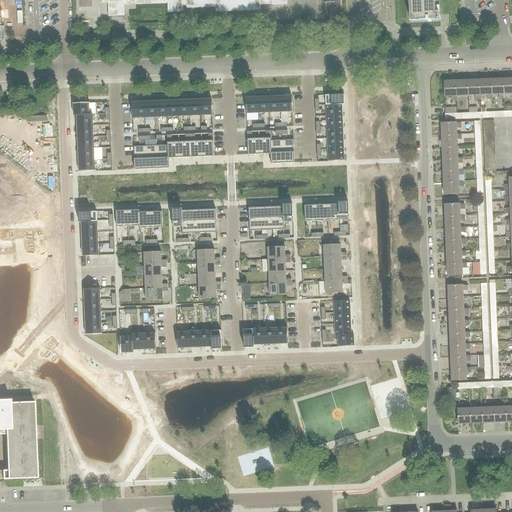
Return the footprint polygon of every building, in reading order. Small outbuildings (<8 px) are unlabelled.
[(101,0),(102,3),(108,3),(109,16),(124,15),(124,2),(137,1),(137,5),(168,4),(168,13),(180,13),(179,0),(101,0)] [(179,0),(180,13),(183,12),(183,6),(186,6),(186,9),(215,8),(215,12),(260,10),(260,4),(271,4),(271,5),(287,4),(286,0),(179,0)] [(409,0),(411,23),(439,22),(440,21),(440,19),(439,19),(439,6),(435,6),(435,0),(409,0)] [(504,99),(504,79),(492,80),(492,95),(499,95),(499,99),(504,99)] [(481,100),(480,95),(480,80),(468,81),(468,96),(475,96),(475,100),(481,100)] [(492,95),(492,80),(480,80),(480,95),(487,95),(487,100),(492,100),(492,95)] [(457,101),(457,96),(456,81),(444,82),(444,97),(451,97),(451,101),(457,101)] [(456,81),(457,96),(468,96),(468,81),(456,81)] [(344,102),(344,99),(344,98),(344,95),(325,95),(326,106),(342,106),(342,105),(344,105),(344,102)] [(292,112),(292,96),(285,96),(284,96),(282,97),(282,96),(281,96),(281,97),(280,97),(281,112),(292,112)] [(258,113),(257,98),(256,98),(256,97),(255,97),(255,98),(253,98),(253,97),(252,98),(246,98),(246,114),(258,113)] [(269,113),(269,97),(263,97),(262,97),(259,97),(258,97),(257,98),(258,113),(269,113)] [(281,112),(280,97),(274,97),(273,97),(270,97),(269,97),(269,113),(281,112)] [(212,115),(212,99),(206,100),(206,99),(205,99),(205,100),(202,100),(202,99),(201,100),(200,100),(201,116),(212,115)] [(189,116),(189,100),(183,101),(183,100),(182,100),(182,101),(179,101),(179,100),(177,101),(178,117),(189,116)] [(201,116),(200,100),(194,100),(193,100),(190,100),(189,100),(189,116),(201,116)] [(155,118),(154,102),(153,102),(153,101),(152,102),(150,102),(149,102),(143,102),(144,118),(155,118)] [(167,117),(166,101),(165,101),(164,101),(162,101),(161,101),(154,102),(155,118),(167,117)] [(178,117),(177,101),(174,101),(172,101),(171,101),(166,101),(167,117),(178,117)] [(144,118),(143,102),(142,102),(141,102),(138,102),(137,102),(132,103),(132,118),(144,118)] [(90,114),(89,104),(90,104),(90,103),(73,104),(74,110),(73,110),(73,111),(74,111),(74,113),(73,113),(74,114),(74,116),(77,116),(77,115),(90,114)] [(342,111),(342,110),(342,106),(326,106),(326,118),(342,117),(342,115),(342,113),(342,111)] [(93,126),(93,114),(90,114),(77,115),(77,116),(77,121),(77,124),(77,125),(77,127),(93,126)] [(343,122),(343,121),(342,121),(342,117),(326,118),(326,129),(343,128),(342,125),(343,125),(343,124),(342,125),(342,122),(343,122)] [(456,123),(441,123),(442,135),(457,135),(456,129),(461,128),(461,123),(456,123)] [(94,137),(93,126),(77,127),(78,132),(77,132),(77,133),(78,133),(78,135),(77,135),(77,136),(78,136),(78,138),(94,137)] [(343,133),(343,128),(326,129),(327,140),(343,139),(343,136),(343,134),(343,133)] [(271,154),(270,141),(271,141),(270,131),(266,131),(266,132),(266,138),(259,139),(259,154),(261,154),(261,155),(262,155),(262,154),(264,154),(266,154),(271,154)] [(259,154),(259,139),(252,139),(252,132),(247,132),(248,155),(254,155),(255,155),(257,155),(258,155),(259,154)] [(214,156),(213,133),(208,134),(208,141),(202,141),(203,157),(204,157),(205,157),(207,157),(208,157),(214,156)] [(191,157),(190,134),(185,135),(185,142),(179,142),(180,158),(182,158),(184,158),(185,158),(191,157)] [(203,157),(202,141),(195,141),(195,135),(195,134),(190,134),(191,157),(196,157),(198,157),(200,157),(201,157),(203,157)] [(442,147),(457,147),(457,140),(461,140),(461,134),(457,135),(442,135),(442,147)] [(180,158),(179,142),(172,142),(172,136),(172,135),(167,135),(167,145),(168,145),(168,158),(169,158),(174,158),(175,158),(177,158),(180,158)] [(94,149),(94,137),(78,138),(78,144),(78,145),(78,147),(78,149),(94,149)] [(343,144),(343,143),(343,140),(343,139),(327,140),(327,151),(344,150),(343,144)] [(283,163),(282,140),(271,141),(270,141),(271,154),(271,164),(273,164),(274,164),(276,164),(277,164),(283,163)] [(294,163),(293,140),(282,140),(283,163),(284,163),(284,164),(285,164),(285,163),(288,163),(289,163),(294,163)] [(168,158),(168,145),(167,145),(156,146),(157,169),(163,169),(164,169),(166,168),(166,169),(167,169),(167,168),(169,168),(169,158),(168,158)] [(146,169),(145,146),(134,147),(134,170),(140,170),(142,170),(144,169),(144,170),(145,170),(145,169),(146,169)] [(157,169),(156,146),(145,146),(146,169),(152,169),(155,169),(156,169),(157,169)] [(443,159),(458,158),(457,147),(442,147),(443,159)] [(95,160),(94,149),(78,149),(78,152),(78,154),(78,155),(79,161),(95,160)] [(344,161),(344,155),(343,152),(344,152),(344,151),(344,150),(327,151),(328,161),(328,162),(344,161)] [(458,158),(443,159),(443,171),(458,170),(458,164),(462,164),(462,158),(458,158)] [(95,171),(95,160),(79,161),(79,171),(79,172),(84,172),(89,172),(92,172),(93,172),(95,171)] [(458,170),(443,171),(444,183),(459,182),(458,176),(463,175),(463,170),(458,170)] [(463,182),(459,182),(444,183),(444,195),(459,194),(459,187),(463,187),(463,182)] [(349,220),(348,202),(345,202),(345,201),(344,201),(344,202),(341,202),(340,202),(338,202),(338,204),(337,204),(338,220),(348,220),(349,220)] [(293,222),(292,204),(289,204),(288,204),(285,204),(284,204),(282,204),(282,207),(281,207),(282,230),(284,230),(284,222),(293,222)] [(338,220),(337,204),(333,205),(333,204),(332,204),(332,205),(330,205),(330,204),(329,204),(329,205),(326,205),(327,221),(338,220)] [(445,217),(460,216),(460,210),(464,210),(464,204),(459,205),(459,204),(444,204),(445,217)] [(316,221),(315,205),(314,205),(311,206),(311,205),(310,205),(304,206),(305,222),(316,221)] [(327,221),(326,205),(325,205),(322,205),(321,205),(315,205),(316,221),(327,221)] [(260,231),(259,207),(259,208),(259,207),(258,207),(258,208),(256,208),(256,207),(255,207),(255,208),(248,208),(249,231),(260,231)] [(271,230),(270,207),(266,207),(265,207),(262,207),(259,207),(260,231),(271,230)] [(282,230),(281,207),(277,207),(276,207),(274,207),(273,207),(270,207),(271,230),(282,230)] [(184,229),(183,211),(182,211),(182,208),(180,208),(179,208),(176,209),(176,208),(175,208),(175,209),(172,209),(173,227),(182,227),(182,229),(184,229)] [(216,227),(216,209),(210,210),(210,209),(209,209),(209,210),(206,210),(206,209),(205,209),(205,210),(206,228),(216,227)] [(128,226),(127,211),(126,211),(126,210),(125,210),(125,211),(123,211),(122,211),(116,211),(117,227),(128,226)] [(140,226),(139,212),(139,210),(133,210),(132,210),(130,210),(129,210),(127,211),(128,226),(139,226),(140,226)] [(195,228),(194,210),(191,210),(190,210),(188,210),(187,210),(183,211),(184,229),(195,228)] [(206,228),(205,210),(202,210),(199,210),(198,210),(194,210),(195,228),(206,228)] [(163,227),(162,211),(156,212),(155,212),(153,212),(152,212),(151,212),(151,228),(163,227)] [(97,223),(97,212),(79,213),(79,216),(79,217),(79,219),(79,220),(79,222),(81,222),(81,223),(97,223)] [(151,228),(151,212),(149,212),(148,212),(146,212),(144,212),(139,212),(140,226),(139,226),(139,228),(151,228)] [(465,216),(460,216),(445,217),(445,228),(460,228),(460,222),(465,221),(465,216)] [(98,234),(97,223),(81,223),(82,227),(81,227),(81,229),(82,229),(82,231),(82,232),(82,231),(82,234),(98,234)] [(460,228),(445,228),(446,240),(461,240),(461,233),(465,233),(465,228),(460,228)] [(98,245),(98,234),(82,234),(82,238),(82,239),(82,242),(82,243),(82,245),(98,245)] [(466,239),(461,240),(446,240),(446,252),(461,251),(461,245),(466,245),(466,239)] [(99,256),(98,245),(82,245),(82,246),(82,247),(83,247),(83,249),(82,249),(82,250),(83,250),(83,256),(99,256)] [(323,245),(324,257),(346,257),(346,253),(340,253),(340,245),(323,245)] [(267,247),(268,260),(290,259),(290,255),(284,255),(284,247),(268,247),(267,247)] [(198,263),(219,262),(219,258),(214,258),(213,250),(197,250),(198,263)] [(461,251),(446,252),(447,264),(462,263),(462,257),(466,256),(466,251),(461,251)] [(144,265),(166,264),(166,260),(161,260),(160,252),(144,253),(144,265)] [(324,269),(341,269),(340,261),(346,260),(346,257),(324,257),(324,269)] [(268,272),(285,271),(285,263),(290,263),(290,259),(268,260),(268,272)] [(219,262),(198,263),(198,275),(215,274),(214,266),(220,266),(219,262)] [(467,263),(462,263),(447,264),(447,276),(462,276),(462,269),(467,268),(467,263)] [(166,264),(144,265),(145,277),(161,276),(161,268),(166,268),(166,264)] [(324,269),(325,281),(347,281),(346,277),(341,277),(341,269),(324,269)] [(268,272),(269,284),(291,283),(291,279),(285,279),(285,271),(268,272)] [(215,274),(198,275),(199,287),(220,286),(220,282),(215,282),(215,274)] [(161,276),(145,277),(145,289),(167,288),(167,284),(162,284),(161,276)] [(325,281),(325,282),(319,282),(319,294),(342,293),(341,285),(347,284),(347,281),(325,281)] [(291,283),(269,284),(269,296),(286,295),(286,287),(291,287),(291,283)] [(448,286),(448,298),(463,297),(463,285),(448,286)] [(220,286),(199,287),(199,299),(216,298),(215,290),(221,290),(220,286)] [(100,300),(100,288),(84,289),(84,295),(84,296),(84,299),(84,301),(100,300)] [(167,288),(145,289),(146,301),(162,301),(162,292),(167,292),(167,288)] [(130,289),(123,289),(120,293),(120,302),(131,302),(130,289)] [(449,310),(464,309),(463,297),(448,298),(449,310)] [(101,312),(100,300),(84,301),(84,303),(85,303),(85,305),(84,305),(85,307),(85,312),(101,312)] [(350,307),(350,301),(334,301),(334,313),(350,312),(350,310),(350,307)] [(449,321),(464,321),(464,314),(469,314),(468,309),(464,309),(449,310),(449,321)] [(101,323),(101,312),(85,312),(85,314),(85,315),(85,317),(85,324),(101,323)] [(351,324),(350,318),(351,318),(351,317),(350,317),(350,315),(350,312),(334,313),(335,324),(351,324)] [(469,326),(469,321),(464,321),(449,321),(450,333),(465,333),(464,326),(469,326)] [(102,334),(101,323),(85,324),(86,325),(85,325),(85,326),(86,326),(86,329),(85,329),(86,329),(86,335),(102,335),(102,334)] [(351,335),(351,329),(351,328),(351,326),(351,325),(351,324),(335,324),(335,336),(338,336),(351,335)] [(277,344),(276,328),(265,329),(266,345),(270,344),(270,345),(271,345),(271,344),(273,344),(273,345),(277,344)] [(288,344),(287,328),(276,328),(277,344),(278,344),(280,344),(282,344),(288,344)] [(255,345),(254,329),(243,330),(244,348),(247,348),(248,348),(251,348),(252,348),(254,348),(254,345),(255,345)] [(266,345),(265,329),(254,329),(255,345),(259,345),(260,345),(262,345),(263,345),(266,345)] [(210,347),(210,331),(199,332),(199,347),(202,347),(202,348),(203,348),(203,347),(205,347),(207,347),(210,347)] [(221,349),(221,331),(210,331),(210,347),(211,347),(212,349),(214,349),(214,350),(215,349),(217,349),(218,349),(221,349)] [(188,348),(188,332),(177,333),(178,348),(184,348),(185,348),(187,348),(188,348)] [(199,347),(199,332),(188,332),(188,348),(191,348),(192,348),(194,348),(195,348),(199,347)] [(156,349),(155,333),(143,334),(144,350),(146,350),(149,350),(150,350),(156,349)] [(450,333),(450,345),(465,345),(465,338),(470,338),(469,333),(465,333),(450,333)] [(144,350),(143,334),(132,334),(132,337),(132,350),(133,350),(139,350),(140,350),(142,350),(143,350),(142,350),(144,350)] [(354,341),(354,340),(354,337),(354,336),(354,337),(353,335),(351,335),(338,336),(338,347),(354,347),(354,346),(354,341)] [(132,350),(132,337),(121,337),(120,337),(120,340),(120,341),(121,343),(120,343),(121,348),(121,354),(122,354),(122,353),(133,353),(133,350),(132,350)] [(450,345),(451,357),(466,356),(465,350),(470,350),(470,344),(465,345),(450,345)] [(451,357),(451,369),(466,368),(466,362),(471,362),(470,356),(466,356),(451,357)] [(451,369),(452,381),(467,381),(466,374),(471,373),(471,368),(466,368),(451,369)] [(456,400),(456,388),(447,388),(447,401),(456,400)] [(0,429),(9,430),(9,427),(12,427),(12,433),(12,441),(13,441),(14,448),(14,456),(13,456),(13,464),(14,471),(15,471),(15,473),(11,473),(11,470),(10,470),(2,471),(3,480),(22,479),(30,478),(37,478),(36,463),(36,448),(35,432),(34,417),(34,402),(27,402),(19,403),(12,403),(10,403),(0,403),(0,429)] [(494,423),(493,408),(487,408),(487,403),(481,403),(482,408),(482,423),(494,423)] [(470,424),(469,409),(463,409),(463,404),(458,404),(458,409),(457,409),(458,424),(470,424)] [(505,422),(505,407),(493,408),(494,423),(505,422)] [(470,424),(482,423),(482,408),(469,409),(470,424)]
